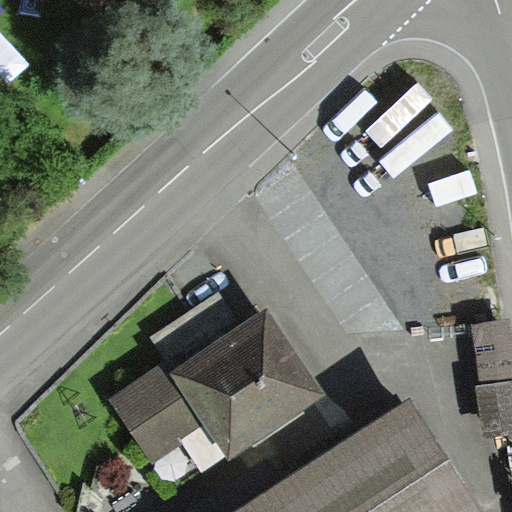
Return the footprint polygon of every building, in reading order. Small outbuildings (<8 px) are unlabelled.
[(121,0),(82,0),(102,20),(121,0)] [(217,293),(153,338),(174,368),(238,323),(217,293)] [(230,460),(324,393),(265,310),(173,376),(165,363),(111,402),(153,461),(204,424),(230,460)] [(511,319),(472,324),(482,382),(477,384),(483,432),(511,428),(511,319)] [(485,511),(410,398),(232,511),(485,511)]
